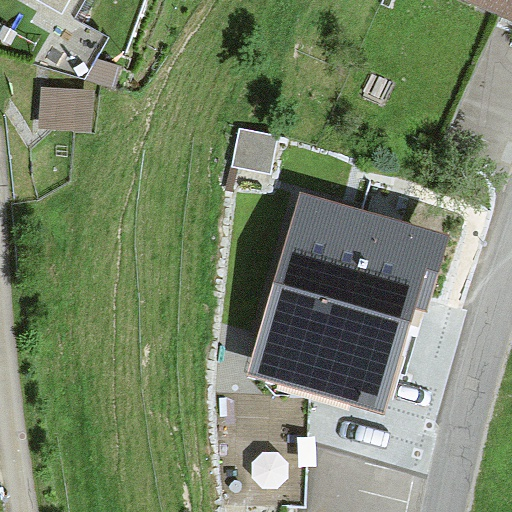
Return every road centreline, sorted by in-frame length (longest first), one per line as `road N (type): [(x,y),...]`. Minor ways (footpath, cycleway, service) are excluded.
road 1 (unclassified): [(511,257),(446,511)]
road 2 (residential): [(0,285),(27,511)]
